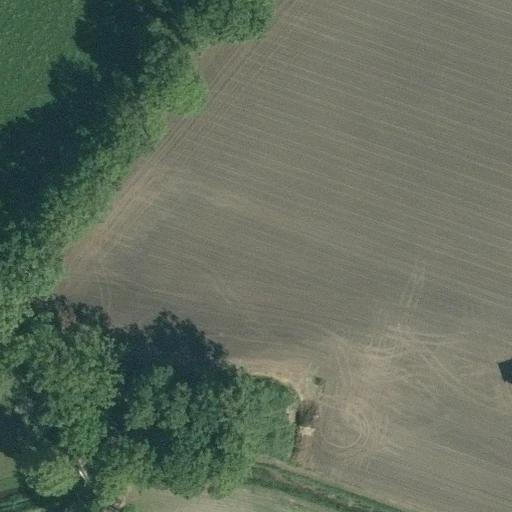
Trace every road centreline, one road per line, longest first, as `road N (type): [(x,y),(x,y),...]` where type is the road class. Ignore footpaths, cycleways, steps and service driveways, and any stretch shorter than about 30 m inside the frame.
road 1 (track): [(409,511),(286,469),(197,452),(88,463)]
road 2 (unclassified): [(109,511),(88,463),(0,327)]
